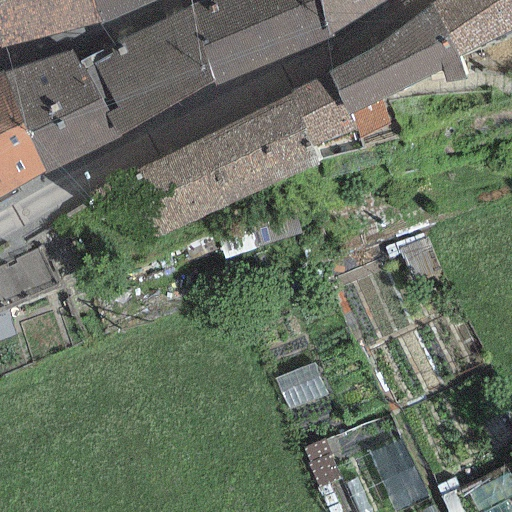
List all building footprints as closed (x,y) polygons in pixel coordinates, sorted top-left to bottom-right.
[(98,25),(89,0),(0,0),(0,44),(2,51),(98,25)] [(89,0),(98,25),(157,0),(89,0)] [(318,0),(204,0),(189,6),(200,50),(318,0)] [(200,50),(217,85),(331,37),(318,0),(200,50)] [(318,0),(331,37),(392,0),(318,0)] [(511,0),(438,0),(430,6),(457,60),(511,31),(511,0)] [(200,50),(189,6),(113,43),(78,61),(97,98),(106,113),(115,108),(108,95),(200,50)] [(394,34),(326,72),(354,131),(357,140),(390,123),(381,100),(418,81),(440,70),(444,82),(467,80),(457,60),(430,6),(394,34)] [(72,50),(3,71),(28,134),(97,98),(78,61),(72,50)] [(217,85),(200,50),(108,95),(115,108),(106,113),(117,135),(217,85)] [(3,71),(0,72),(0,181),(6,194),(45,174),(28,134),(3,71)] [(354,131),(326,72),(288,91),(289,95),(125,175),(156,241),(318,167),(310,148),(354,131)] [(106,113),(97,98),(28,134),(45,174),(117,135),(106,113)]
